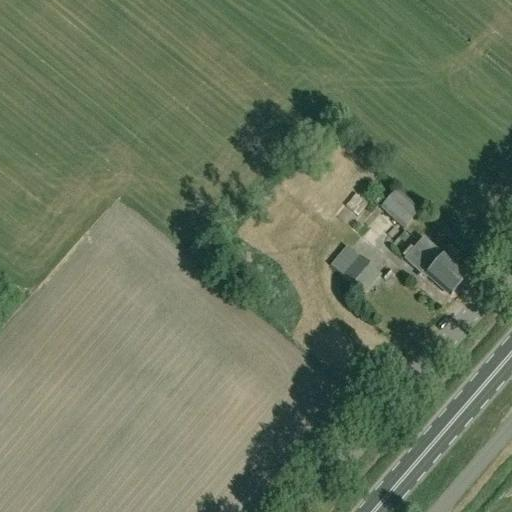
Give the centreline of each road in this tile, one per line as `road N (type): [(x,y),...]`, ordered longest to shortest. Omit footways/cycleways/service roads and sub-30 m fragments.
road 1 (unclassified): [(300,511),(511,269)]
road 2 (primary): [(373,511),(511,353)]
